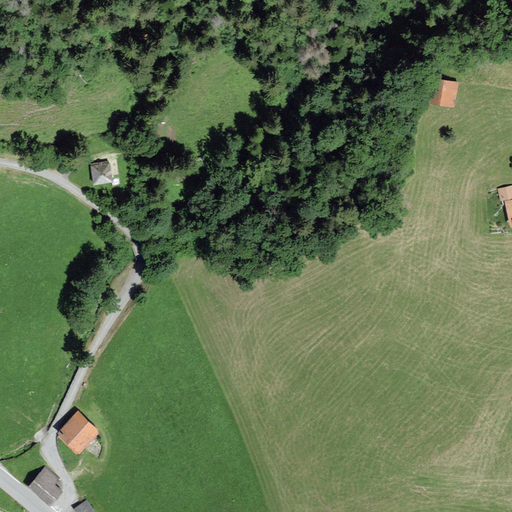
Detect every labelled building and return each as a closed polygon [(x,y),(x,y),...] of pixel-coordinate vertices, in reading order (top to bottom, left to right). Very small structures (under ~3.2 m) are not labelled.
[(435,79),(432,102),(457,105),(460,82),(435,79)] [(93,166),(95,184),(112,182),(109,164),(93,166)] [(60,434),(77,451),(97,431),(80,414),(60,434)] [(45,468),(31,485),(52,502),(60,491),(52,485),(57,479),(45,468)] [(93,511),(87,502),(76,509),(78,511),(93,511)]
